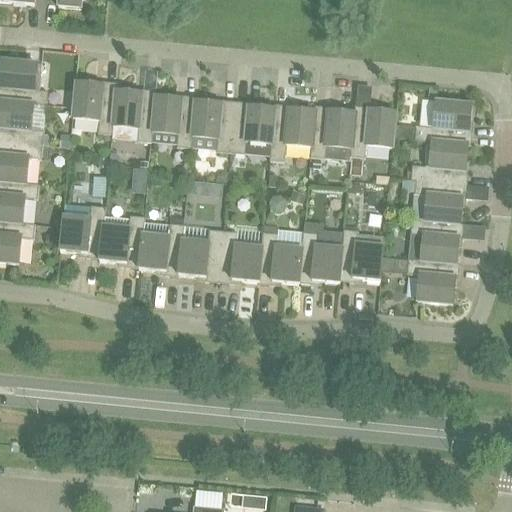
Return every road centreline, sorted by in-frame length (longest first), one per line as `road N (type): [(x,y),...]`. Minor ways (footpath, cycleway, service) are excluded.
road 1 (residential): [(507,166),(492,277),(470,336),(190,326),(0,293)]
road 2 (residential): [(507,166),(503,84),(0,37)]
road 3 (tertiary): [(511,441),(0,390)]
